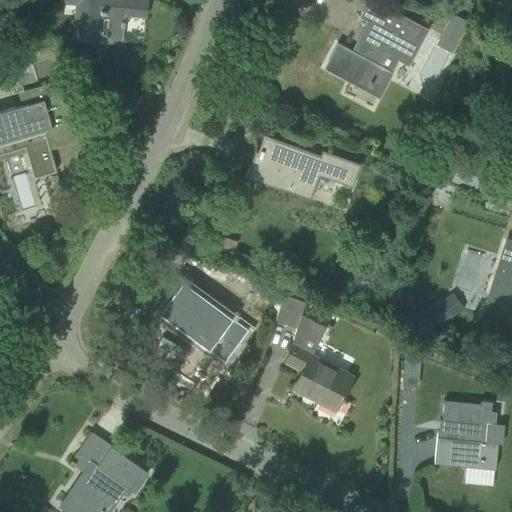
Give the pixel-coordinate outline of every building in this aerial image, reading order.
[(59,0),(59,4),(76,6),(73,38),(98,41),(101,13),(144,17),(145,0),(59,0)] [(406,63),(424,29),(387,10),(378,25),(370,21),(353,53),(336,44),(324,67),(377,96),(390,73),(378,66),(386,52),(406,63)] [(54,171),(42,129),(44,129),(42,122),(48,120),(38,84),(8,92),(12,107),(0,110),(0,153),(24,146),(33,177),(54,171)] [(251,168),(249,175),(288,189),(309,197),(316,176),(350,188),(358,166),(321,152),(320,156),(282,143),(263,136),(257,152),(251,168)] [(421,158),(417,169),(432,173),(435,162),(421,158)] [(218,233),(209,254),(260,275),(265,263),(234,249),(237,242),(218,233)] [(511,241),(505,240),(480,316),(511,325),(511,321),(511,241)] [(178,286),(154,319),(221,369),(246,335),(178,286)] [(275,318),(274,321),(295,328),(291,340),(294,341),(284,361),(301,370),(292,388),(336,411),(342,399),(343,398),(345,399),(346,396),(344,395),(349,385),(346,384),(350,376),(311,356),(325,327),(299,314),(303,301),(290,297),(282,295),(275,318)] [(416,386),(420,350),(405,348),(402,384),(416,386)] [(455,432),(436,431),(433,463),(494,469),(497,442),(480,440),(484,404),(458,401),(455,432)] [(126,485),(134,491),(147,472),(109,446),(110,445),(90,431),(68,462),(82,471),(59,506),(67,511),(99,511),(110,498),(115,501),(126,485)]
